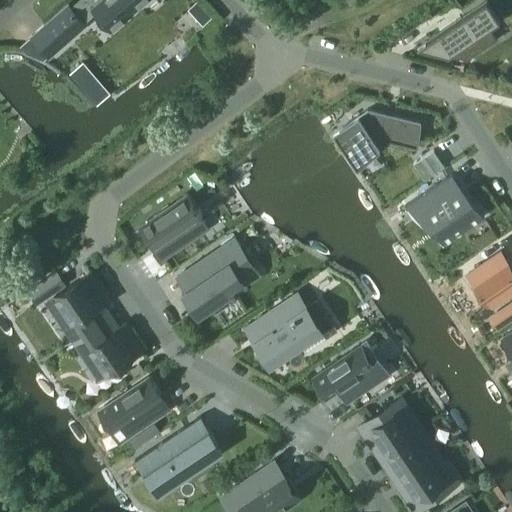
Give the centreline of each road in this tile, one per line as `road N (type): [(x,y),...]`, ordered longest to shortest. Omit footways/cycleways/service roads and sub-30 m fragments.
road 1 (residential): [(385,511),(339,443),(175,345),(98,222),(112,197),(259,88),(285,55)]
road 2 (residential): [(285,55),(446,87),(511,185)]
